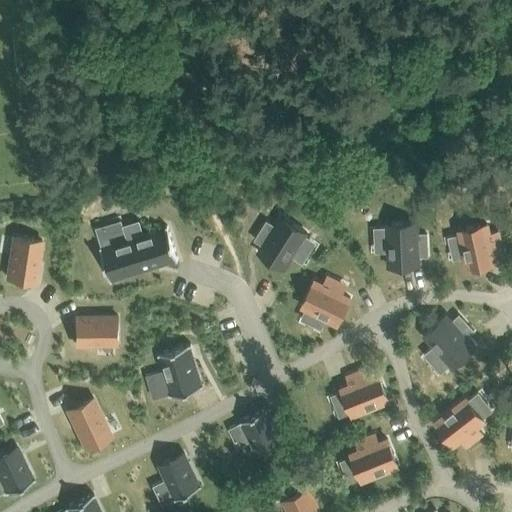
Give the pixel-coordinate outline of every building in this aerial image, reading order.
[(285,267),(307,232),(281,215),(275,225),(267,220),(258,234),(266,239),(259,251),(285,267)] [(126,237),(99,245),(111,281),(179,259),(169,225),(144,232),(140,218),(122,223),(126,237)] [(387,223),(389,265),(419,263),(419,250),(428,249),(427,232),(418,233),(417,221),(387,223)] [(460,229),(468,268),(496,262),(493,247),(502,245),(499,230),(489,232),(487,223),(460,229)] [(42,238),(13,233),(6,276),(35,281),(42,238)] [(303,305),(338,322),(351,297),(337,290),(341,282),(327,275),(323,283),(315,279),(303,305)] [(119,314),(75,314),(75,343),(118,343),(119,314)] [(447,314),(424,334),(452,366),(475,345),(468,336),(474,330),(463,318),(456,324),(447,314)] [(190,342),(159,352),(172,394),(203,385),(190,342)] [(389,399),(379,372),(365,378),(361,369),(347,375),(350,384),(342,387),(352,413),(389,399)] [(93,395),(66,407),(85,447),(111,434),(93,395)] [(467,397),(436,421),(453,443),(465,434),(471,441),(483,432),(478,424),(485,419),(467,397)] [(268,406),(241,419),(258,453),(285,440),(268,406)] [(399,464),(388,438),(374,443),(371,435),(356,441),(359,449),(351,453),(362,479),(399,464)] [(17,444),(0,452),(0,476),(7,491),(33,477),(17,444)] [(184,451),(157,464),(174,499),(201,486),(184,451)] [(322,511),(310,487),(284,499),(290,511),(322,511)] [(102,511),(93,492),(66,505),(69,511),(102,511)]
